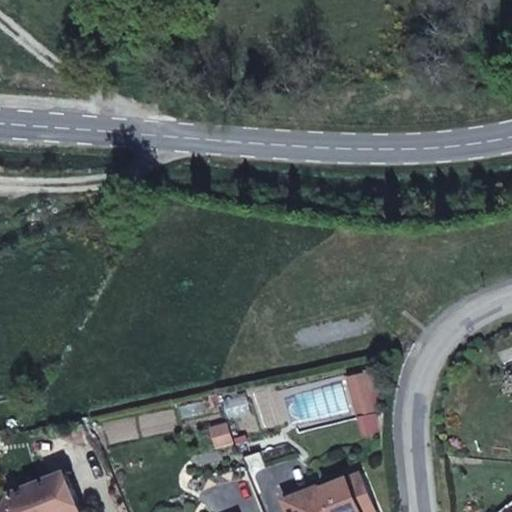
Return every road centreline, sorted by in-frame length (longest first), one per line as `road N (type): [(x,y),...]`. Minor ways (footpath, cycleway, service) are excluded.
road 1 (secondary): [(511,135),(317,147),(0,118)]
road 2 (residential): [(422,511),(416,377),(449,324),(511,298)]
